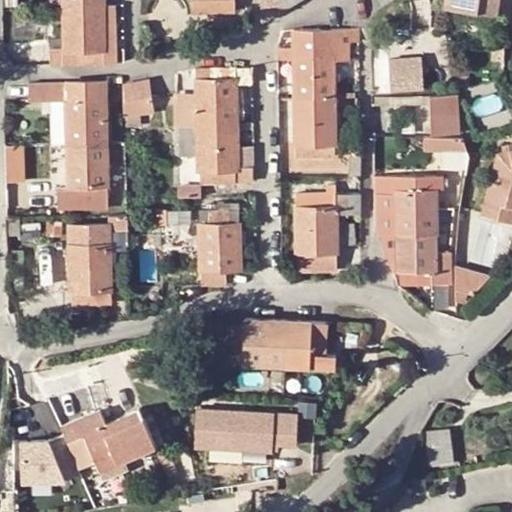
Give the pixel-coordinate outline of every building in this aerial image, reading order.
[(103,5),(102,0),(64,0),(65,40),(50,40),(50,63),(104,62),(103,5)] [(213,10),(213,0),(193,0),(194,10),(213,10)] [(233,0),(213,0),(213,10),(234,10),(233,0)] [(286,10),(280,0),(260,0),(262,24),(286,10)] [(299,0),(280,0),(286,10),(300,0),(299,0)] [(445,0),(445,11),(497,14),(497,0),(445,0)] [(114,4),(103,5),(104,62),(115,62),(114,4)] [(277,46),(278,59),(294,58),(295,145),(297,145),(298,157),(332,156),(332,62),(349,61),(349,42),(358,42),(358,28),(352,27),(294,28),(294,46),(277,46)] [(425,54),(389,54),(389,88),(425,87),(425,54)] [(236,85),(252,84),(252,76),(252,68),(198,70),(198,97),(176,97),(176,124),(178,125),(198,125),(198,155),(198,170),(201,171),(201,184),(251,182),(250,147),(238,148),(236,85)] [(124,92),(124,116),(148,112),(148,106),(152,105),(147,80),(123,85),(124,92)] [(105,81),(29,83),(30,102),(67,101),(69,144),(107,143),(106,86),(105,81)] [(456,95),(429,95),(431,134),(458,134),(456,95)] [(179,155),(198,155),(198,125),(178,125),(179,155)] [(28,177),(25,143),(7,145),(10,179),(28,177)] [(58,183),(66,183),(64,143),(56,143),(58,183)] [(107,143),(69,144),(70,204),(109,203),(107,143)] [(511,149),(499,153),(483,215),(506,220),(509,206),(511,206),(511,149)] [(361,174),(360,156),(349,156),(350,175),(361,174)] [(436,253),(435,188),(435,175),(384,177),(384,195),(396,194),(397,237),(398,272),(432,272),(433,284),(451,284),(451,252),(436,253)] [(445,175),(435,175),(435,188),(446,188),(445,175)] [(361,213),(361,192),(336,193),(336,184),(327,185),(327,193),(297,194),(298,270),(337,270),(336,214),(361,213)] [(240,244),(240,230),(239,210),(218,210),(200,211),(201,285),(225,284),(225,269),(240,268),(240,244)] [(109,225),(109,230),(127,230),(127,215),(109,215),(109,225)] [(111,303),(109,230),(109,225),(71,226),(72,304),(111,303)] [(456,289),(466,290),(472,290),(489,273),(456,266),(456,284),(456,289)] [(465,301),(466,290),(456,289),(456,300),(465,301)] [(101,313),(101,324),(110,323),(110,313),(101,313)] [(294,321),(248,319),(245,365),(336,368),(337,354),(326,354),(328,322),(294,321)] [(339,320),(339,323),(339,328),(351,329),(352,322),(339,320)] [(335,395),(347,397),(348,392),(348,389),(337,387),(335,395)] [(302,414),(201,409),(199,447),(279,452),(280,442),(300,443),(302,414)] [(101,410),(62,426),(80,467),(97,460),(119,451),(123,461),(156,447),(140,410),(106,423),(101,410)] [(451,432),(429,434),(431,466),(453,465),(451,432)] [(101,470),(123,461),(119,451),(97,460),(101,470)] [(45,469),(25,469),(26,503),(46,503),(45,469)]
